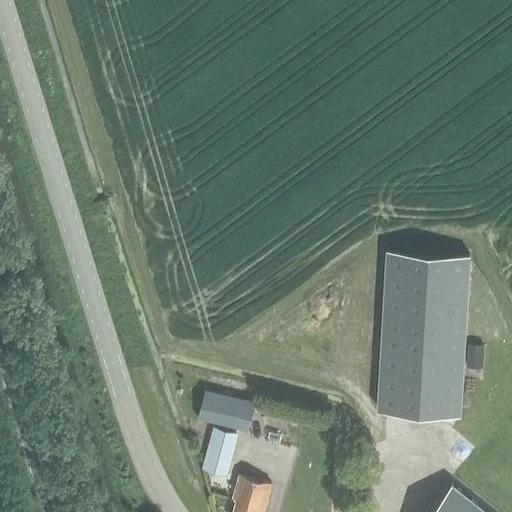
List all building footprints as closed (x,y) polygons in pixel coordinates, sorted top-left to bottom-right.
[(375,409),(455,413),(463,254),(383,250),(375,409)] [(467,343),(467,366),(483,367),(484,344),(467,343)] [(469,376),(469,413),(481,413),(482,377),(469,376)] [(255,401),(206,387),(197,417),(247,430),(255,401)] [(205,456),(230,462),(238,432),(213,426),(205,456)] [(264,511),(272,483),(239,474),(233,497),(236,498),(232,511),(264,511)] [(488,511),(451,482),(427,511),(488,511)]
